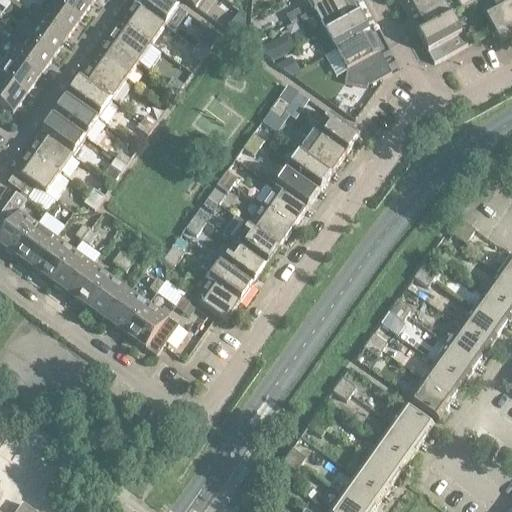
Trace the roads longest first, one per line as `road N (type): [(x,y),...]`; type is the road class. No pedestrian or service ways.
road 1 (residential): [(0,277),(178,401),(217,396),(385,149),(430,112),(511,69)]
road 2 (residential): [(511,371),(440,467)]
